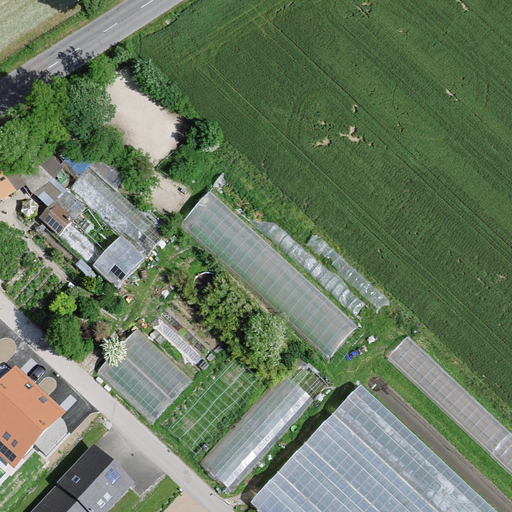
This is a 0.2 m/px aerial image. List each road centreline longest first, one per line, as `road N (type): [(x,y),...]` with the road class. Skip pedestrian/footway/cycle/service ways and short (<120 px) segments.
road 1 (residential): [(220,511),(0,317)]
road 2 (tertiary): [(0,100),(154,0)]
